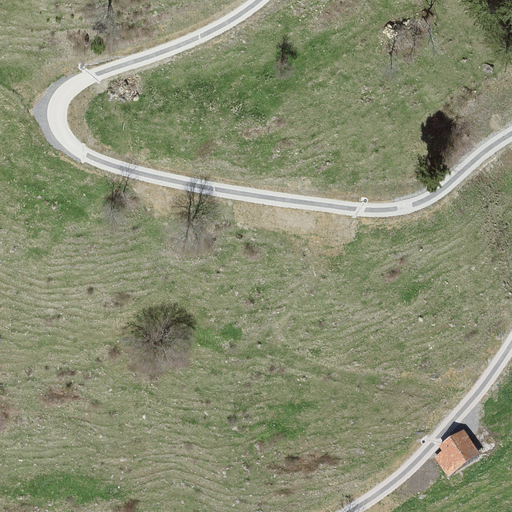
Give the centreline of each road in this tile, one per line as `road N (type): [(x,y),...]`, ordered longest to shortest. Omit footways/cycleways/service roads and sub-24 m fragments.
road 1 (track): [(511,134),(449,187),(392,198),(243,182),(81,148),(51,108),(59,82),(229,12),(241,0)]
road 2 (track): [(319,511),(498,368),(511,343)]
